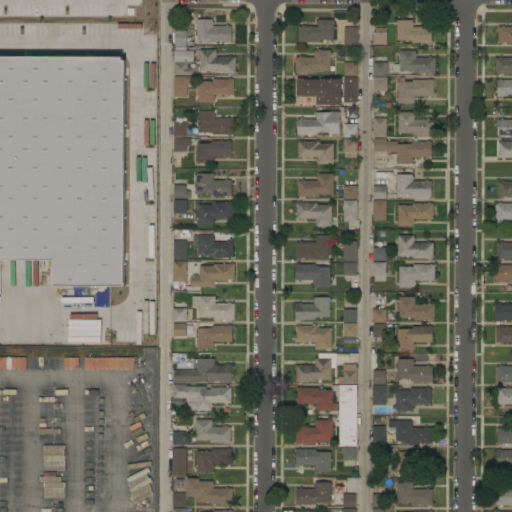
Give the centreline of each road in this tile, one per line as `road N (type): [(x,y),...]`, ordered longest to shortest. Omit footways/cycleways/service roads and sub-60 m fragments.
road 1 (residential): [(465,511),(468,0)]
road 2 (residential): [(260,511),(263,0)]
